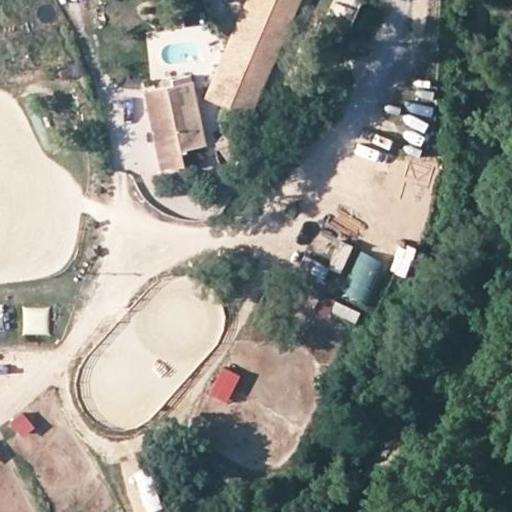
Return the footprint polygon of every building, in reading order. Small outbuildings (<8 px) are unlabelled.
[(288,0),(244,0),(204,96),(242,111),(288,0)] [(250,114),(299,0),(288,0),(242,111),(250,114)] [(430,28),(432,0),(418,0),(416,26),(430,28)] [(188,80),(141,91),(158,168),(181,163),(177,147),(203,142),(188,80)] [(360,170),(376,175),(371,189),(405,200),(409,188),(382,179),(386,167),(364,160),(360,170)] [(392,161),(389,175),(412,180),(415,166),(392,161)] [(355,250),(339,294),(368,304),(384,261),(355,250)] [(300,257),(296,271),(322,278),(326,264),(300,257)] [(352,322),(357,311),(331,299),(326,311),(352,322)] [(22,335),(48,336),(49,309),(23,308),(22,335)] [(235,374),(220,367),(208,392),(223,399),(235,374)] [(30,426),(20,412),(8,421),(18,434),(30,426)] [(143,511),(159,507),(147,467),(131,472),(143,511)]
